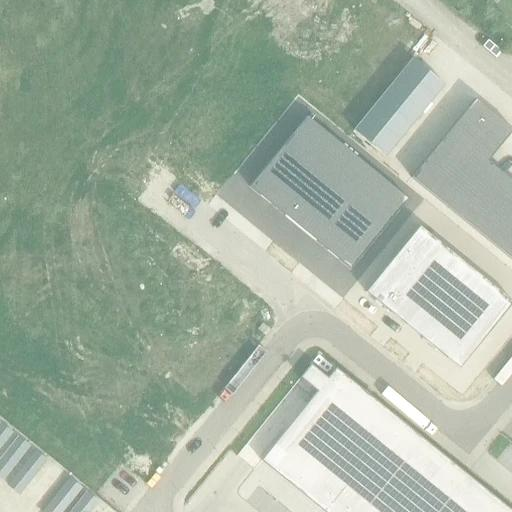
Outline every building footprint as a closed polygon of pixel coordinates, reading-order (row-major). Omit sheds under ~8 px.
[(305,0),(258,58),(296,89),(352,21),(326,0),(305,0)] [(412,58),(353,131),(385,157),(444,85),(412,58)] [(511,129),(474,99),(410,177),(511,260),(511,181),(487,162),(511,131),(511,129)] [(306,116),(248,187),(350,270),(407,199),(306,116)] [(0,250),(22,268),(93,181),(60,154),(0,227),(0,250)] [(511,301),(419,225),(364,292),(459,369),(511,303),(511,301)] [(317,392),(260,461),(323,511),(511,511),(335,368),(335,369),(327,378),(310,365),(300,378),(316,391),(317,392)]
